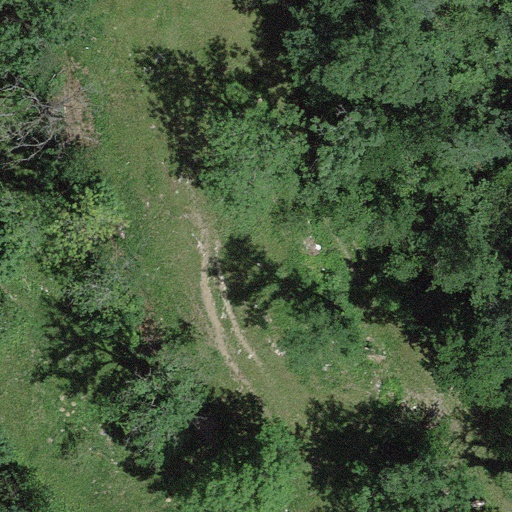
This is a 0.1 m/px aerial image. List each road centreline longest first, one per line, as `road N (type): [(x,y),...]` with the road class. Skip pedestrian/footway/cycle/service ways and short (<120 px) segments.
road 1 (track): [(20,0),(17,32),(76,250),(131,406)]
road 2 (track): [(131,406),(262,511)]
